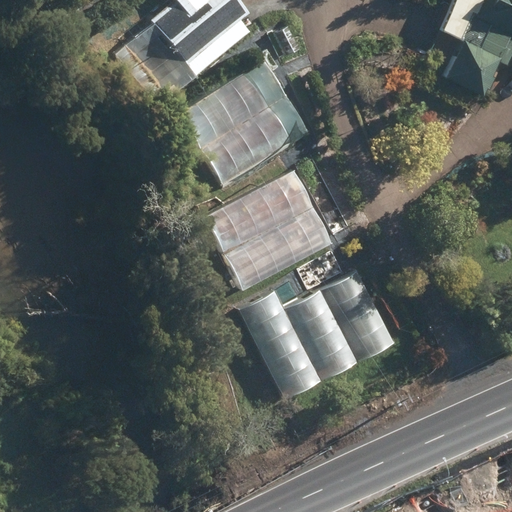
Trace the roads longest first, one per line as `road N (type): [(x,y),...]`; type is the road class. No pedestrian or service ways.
road 1 (track): [(497,406),(356,103),(339,0)]
road 2 (secondary): [(511,400),(271,511)]
